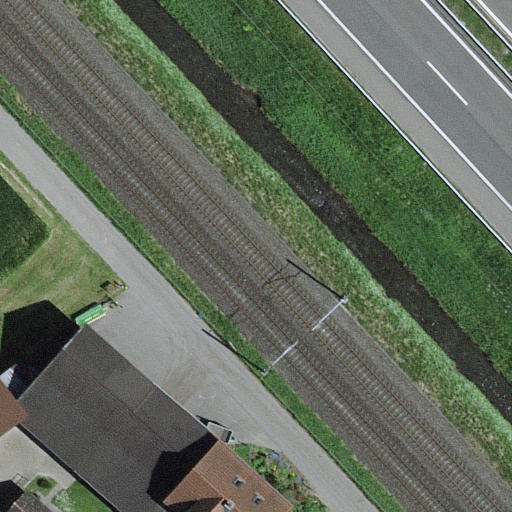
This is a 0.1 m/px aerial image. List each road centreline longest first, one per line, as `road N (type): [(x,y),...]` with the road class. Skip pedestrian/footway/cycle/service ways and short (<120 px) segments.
road 1 (track): [(0,126),(357,511)]
road 2 (motorway): [(365,0),(511,158)]
